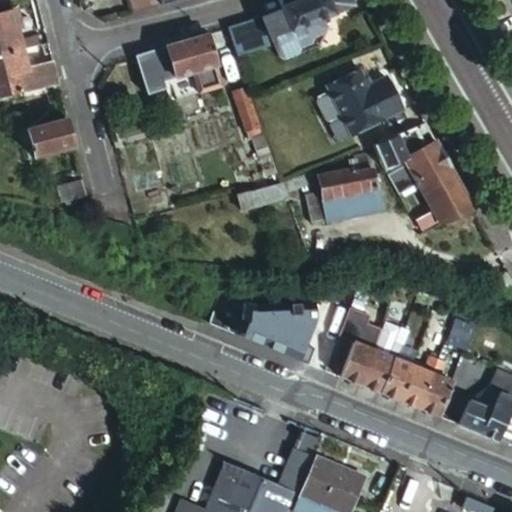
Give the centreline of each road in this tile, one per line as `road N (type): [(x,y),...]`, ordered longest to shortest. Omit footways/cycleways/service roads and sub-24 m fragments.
road 1 (tertiary): [(511,475),(0,272)]
road 2 (secondary): [(402,0),(511,196)]
road 3 (unclassified): [(70,53),(231,0)]
road 4 (residential): [(70,53),(105,193)]
